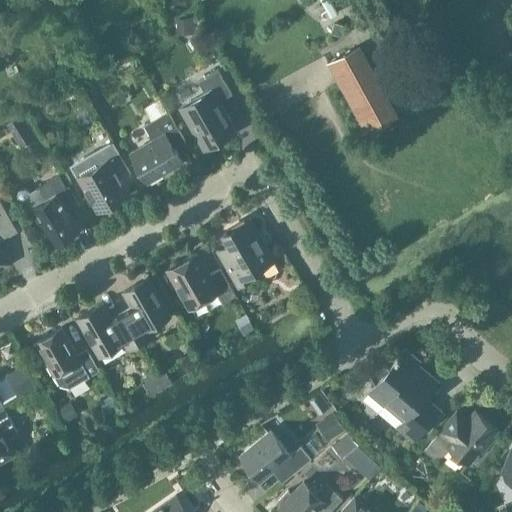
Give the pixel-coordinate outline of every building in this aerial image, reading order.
[(332,0),(322,0),(332,16),(340,12),(332,0)] [(191,18),(177,19),(177,30),(191,29),(191,18)] [(335,23),(333,32),(342,35),(345,26),(335,23)] [(359,45),(328,62),(367,133),(398,115),(359,45)] [(321,57),(312,60),(319,79),(328,75),(321,57)] [(93,62),(79,71),(85,80),(99,72),(93,62)] [(181,107),(205,149),(237,130),(220,101),(233,93),(220,69),(199,81),(206,93),(181,107)] [(71,75),(59,83),(63,90),(71,92),(78,88),(71,75)] [(131,152),(148,182),(183,161),(175,147),(186,141),(169,111),(145,125),(153,140),(131,152)] [(22,114),(8,124),(13,132),(27,123),(22,114)] [(114,141),(72,165),(99,210),(130,192),(120,175),(130,169),(114,141)] [(28,200),(54,245),(80,230),(69,210),(78,205),(60,174),(30,191),(26,189),(22,189),(19,193),(19,198),(23,201),(28,200)] [(0,266),(2,265),(4,261),(7,262),(7,260),(0,258),(0,240),(19,230),(0,198),(0,266)] [(222,257),(239,286),(252,279),(249,274),(275,260),(251,218),(224,233),(234,250),(222,257)] [(169,269),(191,308),(219,292),(225,302),(237,295),(221,268),(209,275),(197,253),(169,269)] [(122,312),(140,343),(152,336),(147,328),(171,315),(149,276),(124,291),(133,306),(122,312)] [(140,343),(122,312),(112,318),(103,303),(78,317),(100,356),(124,342),(129,349),(140,343)] [(246,313),(236,319),(245,334),(255,328),(246,313)] [(62,327),(36,342),(55,375),(71,366),(80,382),(100,370),(87,348),(77,353),(62,327)] [(380,364),(371,370),(370,370),(369,371),(369,372),(369,373),(376,383),(367,395),(383,408),(386,404),(398,414),(400,412),(406,417),(398,427),(414,440),(425,428),(428,431),(443,412),(425,396),(439,381),(419,364),(421,361),(405,349),(390,367),(387,364),(383,363),(380,364)] [(24,366),(11,374),(21,392),(35,384),(24,366)] [(165,368),(157,373),(165,386),(173,381),(165,368)] [(157,373),(145,380),(152,393),(165,386),(157,373)] [(66,404),(56,409),(64,423),(74,417),(66,404)] [(0,410),(0,461),(17,453),(9,438),(19,432),(5,408),(0,410)] [(457,411),(441,431),(425,450),(426,450),(431,454),(435,455),(439,454),(441,452),(447,445),(469,464),(479,452),(480,453),(493,436),(492,436),(498,429),(476,411),(468,420),(457,411)] [(335,413),(324,420),(333,435),(344,428),(335,413)] [(291,453),(272,430),(241,455),(261,480),(273,470),(283,481),(312,458),(302,445),(291,453)] [(350,433),(339,441),(348,452),(359,445),(350,433)] [(315,436),(306,444),(314,453),(323,446),(315,436)] [(372,440),(371,445),(375,449),(380,450),(384,446),(384,441),(381,437),(376,437),(372,440)] [(277,501),(282,506),(281,507),(285,511),(313,511),(314,511),(315,511),(330,511),(343,498),(327,483),(317,493),(304,481),(293,494),(288,489),(277,501)] [(189,511),(177,495),(153,511),(189,511)] [(372,511),(356,496),(341,511),(372,511)]
